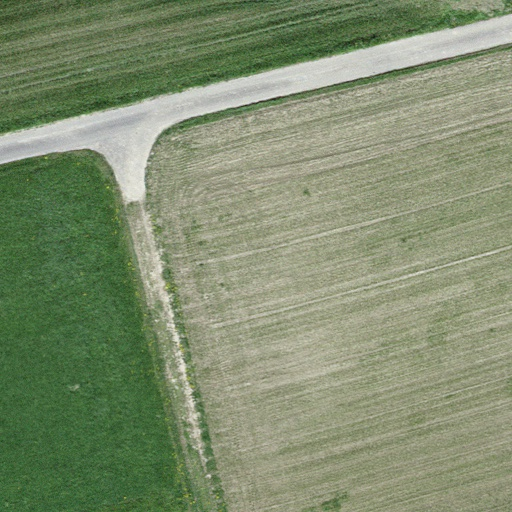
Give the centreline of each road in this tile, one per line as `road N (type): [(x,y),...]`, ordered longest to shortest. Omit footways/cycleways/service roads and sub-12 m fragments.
road 1 (residential): [(511,30),(112,127)]
road 2 (track): [(112,127),(201,511)]
